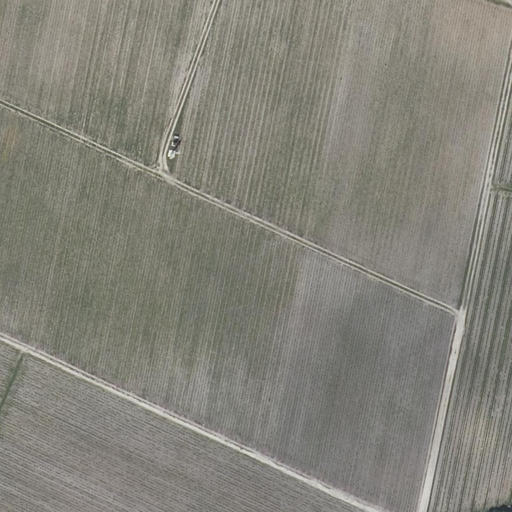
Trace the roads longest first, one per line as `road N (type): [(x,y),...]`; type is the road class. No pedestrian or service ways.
road 1 (track): [(458,310),(0,101)]
road 2 (track): [(416,511),(511,60)]
road 3 (track): [(0,335),(391,511)]
road 4 (track): [(216,0),(157,173)]
